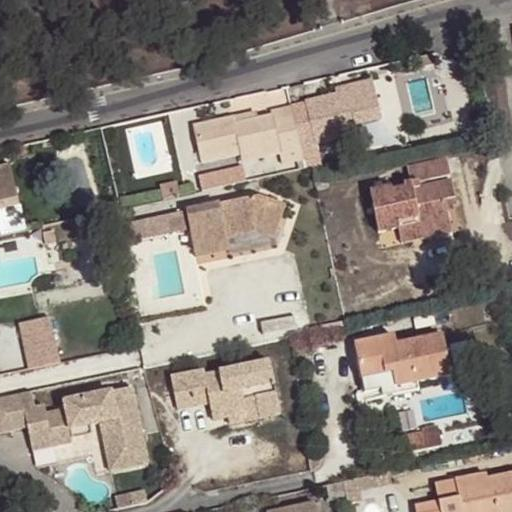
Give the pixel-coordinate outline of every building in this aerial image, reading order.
[(234,125),(233,117),(194,127),(203,163),(239,154),(242,161),(279,152),(282,163),(302,158),(302,154),(317,151),(315,142),(355,133),(354,125),(381,119),(371,81),(335,89),(336,94),(290,106),(291,112),(273,116),(256,119),(234,125)] [(291,112),(290,106),(271,111),(273,116),(291,112)] [(254,112),(233,117),(234,125),(256,119),(254,112)] [(411,184),(417,183),(447,176),(443,160),(407,168),(410,182),(404,184),(404,188),(390,190),(390,187),(372,192),(379,233),(398,229),(416,225),(418,230),(448,223),(444,202),(451,200),(448,181),(418,188),(412,189),(411,184)] [(0,208),(16,205),(7,169),(0,169),(0,208)] [(217,206),(150,220),(153,236),(190,229),(195,256),(228,249),(226,238),(256,231),(272,238),(282,209),(255,200),(218,207),(217,206)] [(117,243),(153,236),(150,220),(113,227),(117,243)] [(416,225),(398,229),(402,242),(450,231),(448,223),(418,230),(416,225)] [(64,360),(53,314),(21,321),(31,368),(64,360)] [(355,345),(362,381),(393,375),(396,387),(415,383),(448,376),(441,336),(395,346),(393,338),(355,345)] [(203,372),(172,379),(179,410),(196,407),(192,391),(207,389),(210,404),(213,421),(227,418),(256,413),(258,420),(278,416),(267,363),(203,376),(203,372)] [(393,375),(362,381),(366,399),(416,389),(415,383),(396,387),(393,375)] [(196,407),(210,404),(207,389),(192,391),(196,407)] [(35,409),(32,393),(0,398),(0,432),(28,428),(32,451),(72,444),(72,440),(70,431),(91,427),(101,425),(102,425),(101,420),(111,417),(114,431),(103,434),(107,458),(122,455),(125,469),(148,465),(133,390),(64,403),(66,411),(46,415),(44,407),(35,409)] [(229,425),(258,420),(256,413),(227,418),(229,425)] [(101,425),(103,434),(114,431),(111,417),(101,420),(102,425),(101,425)] [(70,431),(72,440),(92,436),(91,427),(70,431)] [(431,431),(407,436),(412,449),(435,446),(431,431)] [(110,473),(125,469),(122,455),(107,458),(110,473)] [(415,511),(511,511),(511,474),(487,480),(486,475),(435,484),(439,503),(415,507),(415,511)] [(342,482),(327,486),(328,499),(345,497),(342,482)] [(365,511),(383,511),(382,502),(364,505),(365,511)]
